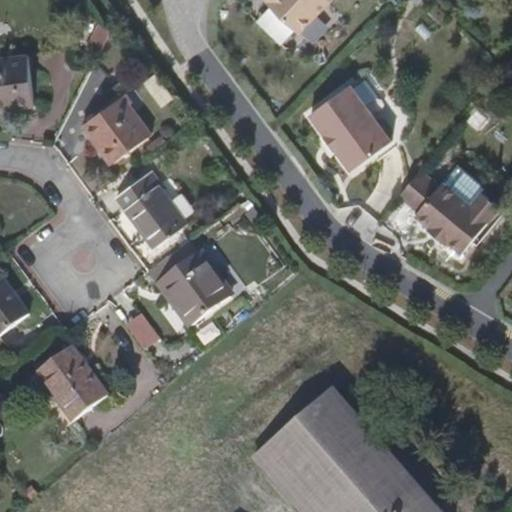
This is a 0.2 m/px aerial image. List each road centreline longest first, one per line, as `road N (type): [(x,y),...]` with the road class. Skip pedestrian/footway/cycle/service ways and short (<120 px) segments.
road 1 (residential): [(465,318),(333,237),(185,43),(188,2)]
road 2 (residential): [(0,156),(62,182),(90,262)]
